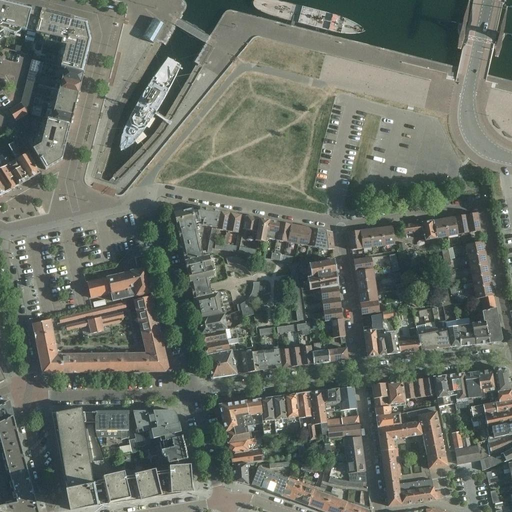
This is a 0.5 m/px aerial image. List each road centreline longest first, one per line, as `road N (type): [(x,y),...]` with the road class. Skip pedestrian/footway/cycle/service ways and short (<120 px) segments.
road 1 (residential): [(511,344),(481,206),(337,224)]
road 2 (residential): [(74,217),(68,181),(106,23),(97,10),(56,0)]
road 3 (residential): [(147,196),(197,393)]
road 4 (residential): [(337,224),(168,191),(147,196)]
road 5 (residential): [(197,393),(28,391)]
road 6 (residential): [(28,391),(0,231)]
road 7 (residential): [(197,393),(358,372)]
road 8 (residential): [(358,372),(511,352)]
road 9 (residential): [(358,372),(337,224)]
road 10 (residential): [(379,511),(358,372)]
road 11 (residential): [(49,511),(25,419),(28,391)]
